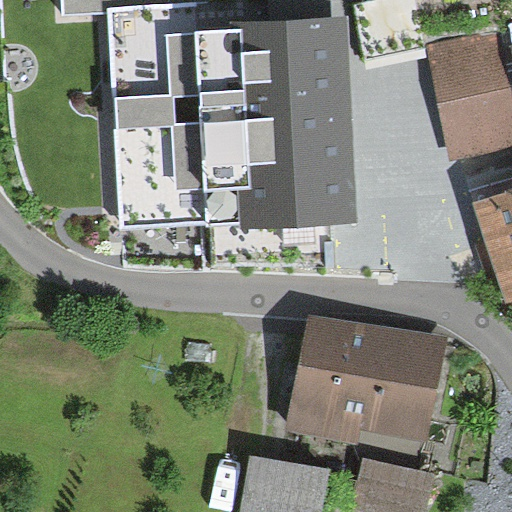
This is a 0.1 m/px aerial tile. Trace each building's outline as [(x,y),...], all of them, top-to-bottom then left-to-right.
[(511,41),(508,26),(428,49),(451,169),(511,150),(511,41)] [(200,239),(356,232),(349,67),(347,29),(191,36),(200,239)] [(511,306),(511,197),(473,210),(504,309),(511,306)] [(444,344),(312,319),(290,434),(356,447),(360,427),(426,440),(444,344)] [(425,511),(434,478),(367,461),(354,511),(425,511)] [(318,511),(324,476),(253,465),(246,511),(318,511)]
